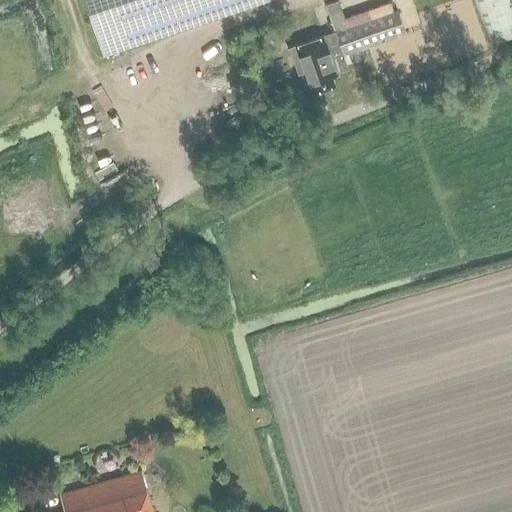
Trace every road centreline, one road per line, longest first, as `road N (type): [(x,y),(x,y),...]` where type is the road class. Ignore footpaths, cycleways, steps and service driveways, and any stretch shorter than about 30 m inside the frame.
road 1 (unclassified): [(0,329),(205,179),(511,52)]
road 2 (unknown): [(184,191),(158,104),(168,56),(238,20),(301,0)]
